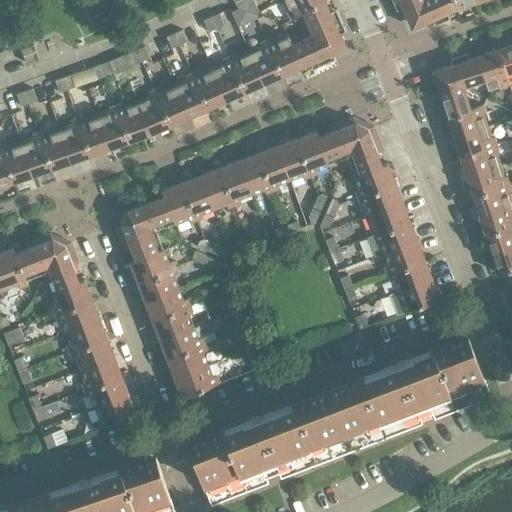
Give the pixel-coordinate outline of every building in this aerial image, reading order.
[(0,12),(12,5),(8,0),(3,0),(0,2),(0,12)] [(247,0),(239,0),(235,3),(237,6),(238,8),(244,10),(247,0)] [(247,0),(244,10),(259,14),(260,13),(258,9),(252,0),(247,0)] [(324,0),(283,0),(290,11),(287,13),(291,20),(305,12),(304,12),(324,0)] [(337,9),(336,9),(330,12),(324,0),(304,12),(305,12),(308,21),(307,22),(313,35),(345,47),(340,34),(347,31),(337,9)] [(412,28),(422,0),(391,0),(397,11),(403,8),(412,28)] [(447,12),(456,8),(453,0),(422,0),(412,28),(432,19),(435,25),(450,19),(447,12)] [(453,0),(456,8),(476,2),(475,0),(453,0)] [(238,8),(231,11),(238,27),(244,10),(238,8)] [(244,10),(238,27),(253,21),(258,18),(259,14),(244,10)] [(225,25),(219,13),(212,17),(217,28),(225,25)] [(217,28),(212,17),(204,20),(209,32),(217,28)] [(187,41),(182,30),(174,33),(179,45),(187,41)] [(179,45),(174,33),(166,37),(172,48),(179,45)] [(282,75),(301,67),(292,46),(293,46),(288,34),(274,40),(273,38),(267,40),(282,75)] [(333,53),(345,47),(313,35),(300,41),(300,42),(293,46),(292,46),(301,67),(310,63),(313,70),(336,60),(333,53)] [(282,75),(267,40),(260,43),(262,46),(249,51),(264,84),(282,75)] [(38,59),(33,44),(21,49),(26,63),(38,59)] [(511,45),(498,50),(510,86),(511,91),(511,90),(511,45)] [(150,58),(145,46),(137,50),(142,62),(150,58)] [(142,62),(137,50),(129,53),(134,65),(142,62)] [(510,86),(498,50),(479,56),(485,76),(484,76),(488,90),(502,85),(503,88),(510,86)] [(245,92),(264,84),(249,51),(237,57),(236,54),(229,57),(245,92)] [(485,76),(479,56),(468,59),(466,53),(451,58),(453,64),(432,71),(463,87),(473,84),(472,80),(484,76),(485,76)] [(226,100),(245,92),(229,57),(223,60),(224,62),(212,68),(226,100)] [(114,73),(110,61),(102,64),(106,76),(114,73)] [(106,76),(102,64),(93,67),(98,79),(106,76)] [(208,108),(226,100),(212,68),(200,73),(198,71),(192,73),(208,108)] [(466,97),(463,87),(432,71),(439,92),(432,94),(437,109),(444,107),(447,118),(467,111),(467,110),(463,98),(466,97)] [(189,117),(208,108),(192,73),(186,76),(187,79),(175,84),(189,117)] [(70,75),(62,78),(66,90),(74,87),(70,75)] [(62,78),(55,80),(59,92),(66,90),(62,78)] [(170,125),(189,117),(175,84),(162,90),(161,87),(155,90),(170,125)] [(37,100),(33,88),(24,91),(29,103),(37,100)] [(151,134),(170,125),(155,90),(148,93),(150,95),(137,101),(151,134)] [(29,103),(24,91),(16,94),(21,106),(29,103)] [(129,142),(151,134),(137,101),(124,106),(123,103),(116,105),(129,142)] [(110,148),(129,142),(116,105),(110,108),(111,110),(98,115),(110,148)] [(484,105),(467,110),(467,111),(447,118),(453,137),(487,126),(483,113),(486,112),(484,105)] [(90,155),(110,148),(98,115),(85,119),(84,116),(78,119),(90,155)] [(355,123),(353,117),(333,124),(336,130),(318,137),(327,159),(351,149),(361,126),(355,123)] [(71,162),(90,155),(78,119),(71,121),(72,124),(59,128),(71,162)] [(381,145),(374,126),(368,128),(361,126),(351,149),(360,173),(382,165),(375,148),(381,145)] [(491,139),(487,126),(453,137),(460,156),(496,144),(494,138),(491,139)] [(52,169),(71,162),(59,128),(47,133),(46,130),(39,132),(52,169)] [(327,159),(318,137),(316,131),(296,138),(311,176),(317,174),(316,169),(329,164),(327,159)] [(33,176),(52,169),(39,132),(32,135),(33,138),(21,142),(33,176)] [(311,176),(296,138),(277,146),(290,179),(303,174),(304,179),(311,176)] [(13,182),(33,176),(21,142),(8,146),(7,144),(0,146),(13,182)] [(499,151),(496,144),(460,156),(466,176),(500,165),(496,152),(499,151)] [(0,187),(13,182),(0,146),(0,187)] [(290,179),(277,146),(258,153),(273,191),(279,188),(278,184),(290,179)] [(273,191),(258,153),(239,160),(252,194),(265,189),(266,193),(273,191)] [(252,194),(239,160),(220,168),(235,205),(241,203),(240,199),(252,194)] [(382,165),(360,173),(354,175),(359,189),(355,190),(358,197),(395,183),(388,163),(382,165)] [(504,177),(500,165),(466,176),(472,195),(509,183),(507,177),(504,177)] [(235,205),(220,168),(201,175),(214,209),(226,204),(228,208),(235,205)] [(214,209),(201,175),(182,182),(197,220),(203,218),(202,213),(214,209)] [(197,220),(182,182),(162,190),(164,196),(172,218),(175,224),(188,219),(190,223),(197,220)] [(403,202),(395,183),(358,197),(360,204),(364,202),(369,214),(403,202)] [(511,190),(509,183),(472,195),(478,214),(511,203),(511,202),(508,191),(511,190)] [(318,196),(313,206),(321,209),(327,196),(322,194),(318,196)] [(145,197),(125,204),(128,210),(125,216),(149,227),(172,218),(164,196),(147,203),(145,197)] [(332,198),(326,212),(334,216),(338,205),(337,200),(332,198)] [(410,221),(403,202),(369,214),(374,227),(370,228),(372,235),(410,221)] [(511,203),(478,214),(485,234),(511,224),(511,203)] [(315,223),(321,209),(313,206),(309,216),(312,224),(315,223)] [(334,216),(326,212),(320,226),(321,230),(329,226),(334,216)] [(158,251),(149,227),(125,216),(122,223),(116,225),(123,245),(129,242),(136,259),(158,251)] [(297,220),(285,225),(288,233),(300,229),(297,220)] [(410,221),(372,235),(367,237),(374,256),(384,253),(417,240),(410,221)] [(491,253),(511,246),(511,224),(485,234),(491,253)] [(288,233),(285,225),(273,230),(277,238),(288,233)] [(52,239),(50,233),(30,241),(33,247),(15,253),(24,275),(48,266),(58,242),(52,239)] [(259,235),(247,240),(250,248),(262,243),(259,235)] [(333,236),(325,240),(329,251),(338,248),(333,236)] [(210,252),(214,244),(204,239),(199,241),(197,246),(210,252)] [(250,248),(247,240),(235,244),(238,252),(250,248)] [(425,259),(417,240),(384,253),(388,265),(384,266),(387,273),(425,259)] [(78,262),(71,243),(65,245),(58,242),(48,266),(57,290),(79,281),(72,264),(78,262)] [(224,249),(214,244),(210,252),(224,258),(227,257),(224,249)] [(511,246),(491,253),(498,273),(511,268),(511,246)] [(24,275),(15,253),(13,247),(0,251),(0,290),(18,284),(20,288),(27,285),(24,275)] [(342,260),(338,248),(329,251),(334,263),(342,260)] [(138,282),(175,267),(173,261),(169,262),(164,249),(158,251),(136,259),(130,262),(138,282)] [(195,260),(205,265),(209,257),(195,251),(193,255),(195,260)] [(222,263),(209,257),(205,265),(215,269),(223,266),(222,263)] [(432,278),(425,259),(387,273),(389,280),(393,278),(398,291),(432,278)] [(145,301),(178,288),(174,275),(178,274),(175,267),(138,282),(145,301)] [(348,275),(339,278),(344,289),(352,286),(348,275)] [(232,289),(228,277),(219,280),(224,292),(232,289)] [(440,298),(432,278),(398,291),(389,294),(397,314),(440,298)] [(85,279),(79,281),(57,290),(51,292),(56,306),(52,307),(54,314),(92,299),(85,279)] [(357,298),(352,286),(344,289),(349,301),(357,298)] [(152,320),(190,305),(187,299),(183,300),(178,288),(145,301),(152,320)] [(237,301),(232,289),(224,292),(228,304),(237,301)] [(100,318),(92,299),(54,314),(57,320),(61,319),(66,331),(100,318)] [(159,339),(193,326),(188,314),(192,312),(190,305),(152,320),(159,339)] [(363,313),(355,317),(359,329),(367,325),(363,313)] [(247,327),(242,315),(234,318),(239,330),(247,327)] [(6,316),(0,318),(0,327),(9,324),(6,316)] [(107,337),(100,318),(66,331),(71,344),(67,345),(69,352),(107,337)] [(167,358),(204,343),(202,337),(198,338),(193,326),(159,339),(167,358)] [(251,339),(247,327),(239,330),(243,342),(251,339)] [(11,330),(3,333),(8,345),(16,342),(11,330)] [(434,419),(491,397),(468,336),(431,350),(433,355),(414,363),(412,358),(397,363),(399,369),(385,374),(366,381),(364,376),(292,404),(294,409),(261,422),(259,416),(244,422),(246,428),(227,435),(225,430),(188,444),(211,505),(268,483),(262,467),(274,462),(281,478),(422,424),(416,408),(428,403),(434,419)] [(114,356),(107,337),(69,352),(72,358),(76,357),(81,369),(114,356)] [(207,350),(204,343),(167,358),(174,377),(208,364),(203,352),(207,350)] [(262,366),(257,354),(249,357),(254,369),(262,366)] [(22,356),(13,360),(18,371),(26,368),(22,356)] [(122,375),(114,356),(81,369),(85,382),(81,383),(84,390),(122,375)] [(212,377),(208,364),(174,377),(182,397),(219,383),(217,375),(212,377)] [(31,380),(26,368),(18,371),(22,383),(31,380)] [(129,394),(122,375),(84,390),(86,397),(90,395),(95,407),(129,394)] [(137,415),(129,394),(95,407),(100,420),(96,421),(99,429),(137,415)] [(36,395),(28,398),(33,409),(41,406),(36,395)] [(45,418),(41,406),(33,409),(37,421),(45,418)] [(51,434),(43,437),(48,449),(56,446),(51,434)] [(174,511),(157,461),(156,456),(118,468),(120,474),(101,480),(87,485),(85,480),(69,485),(71,490),(52,497),(50,492),(13,505),(0,504),(0,511),(174,511)]
